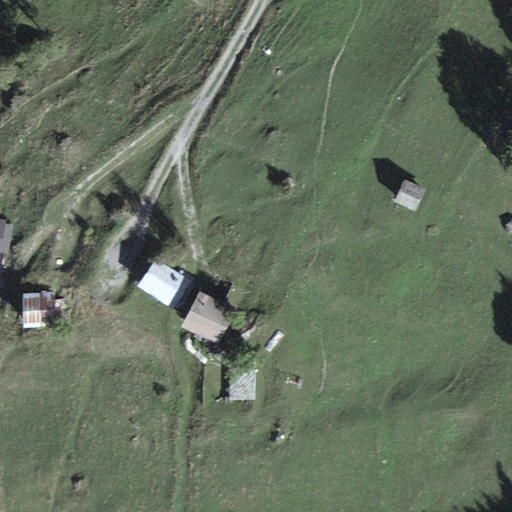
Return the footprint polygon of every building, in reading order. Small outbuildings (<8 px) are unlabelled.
[(426,193),(405,181),(394,202),(415,213),(426,193)] [(199,290),(158,261),(138,289),(179,318),(199,290)] [(62,294),(26,294),(26,329),(62,329),(62,294)] [(237,313),(203,294),(185,329),(219,348),(237,313)] [(255,364),(230,364),(229,403),(254,404),(255,364)]
